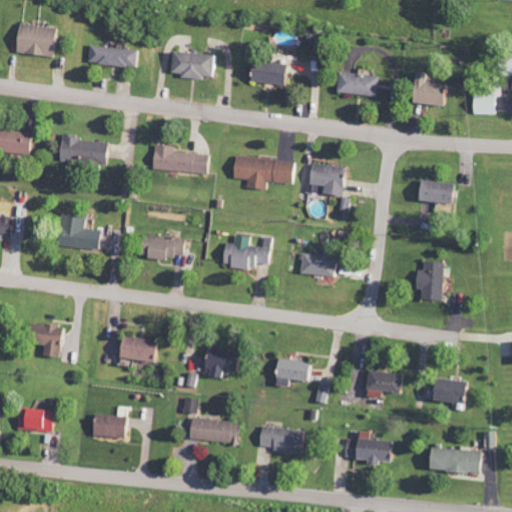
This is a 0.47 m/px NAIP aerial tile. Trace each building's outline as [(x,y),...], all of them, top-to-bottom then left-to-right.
[(62,56),(64,27),(26,25),(25,54),(62,56)] [(148,51),(96,44),(94,61),(145,68),(148,51)] [(179,50),(177,74),(211,78),(211,76),(222,77),(224,55),(179,50)] [(298,65),(264,60),(261,80),(294,86),(298,65)] [(342,91),(382,97),(385,76),(345,71),(342,91)] [(452,106),(455,85),(434,82),(435,73),(424,72),(420,102),(452,106)] [(503,114),(504,86),(480,86),(479,114),(503,114)] [(0,150),(38,154),(39,132),(0,128),(0,150)] [(115,139),(68,138),(67,162),(115,163),(115,139)] [(209,154),(180,151),(181,146),(162,144),(160,169),(207,173),(209,154)] [(272,189),(273,181),(300,184),(303,162),(243,156),(241,178),(253,179),(252,187),(272,189)] [(317,184),(329,186),(328,193),(352,195),(355,167),(319,163),(317,184)] [(462,184),(429,179),(426,199),(459,205),(462,184)] [(351,219),(355,198),(347,196),(342,217),(351,219)] [(107,229),(89,229),(90,216),(67,215),(65,247),(106,249),(107,229)] [(0,236),(17,239),(19,219),(0,216),(0,236)] [(154,255),(189,260),(192,239),(157,234),(154,255)] [(229,266),(256,269),(257,263),(276,265),(279,238),(268,237),(267,247),(256,246),(256,236),(241,235),(240,243),(232,242),(229,266)] [(305,272),(341,277),(345,249),(330,247),(328,256),(308,253),(305,272)] [(422,289),(430,289),(429,300),(447,300),(448,262),(428,262),(428,270),(423,270),(422,289)] [(68,357),(72,326),(50,324),(46,355),(68,357)] [(128,357),(163,363),(167,341),(132,336),(128,357)] [(231,377),(231,371),(248,372),(250,351),(218,349),(216,376),(231,377)] [(297,386),(297,380),(319,381),(320,361),(286,359),(285,386),(297,386)] [(389,397),(389,391),(407,393),(408,373),(375,371),(373,396),(389,397)] [(444,377),(440,399),(472,405),(475,383),(444,377)] [(190,412),(204,413),(204,398),(190,398),(190,412)] [(0,424),(6,425),(8,404),(0,403),(0,424)] [(24,429),(60,434),(63,412),(27,406),(24,429)] [(136,437),(137,416),(103,415),(102,437),(136,437)] [(248,422),(199,419),(197,440),(246,443),(248,422)] [(310,452),(312,430),(269,426),(266,448),(310,452)] [(399,442),(376,439),(377,432),(367,431),(364,460),(397,464),(399,442)] [(490,448),(501,448),(500,431),(489,432),(490,448)]
